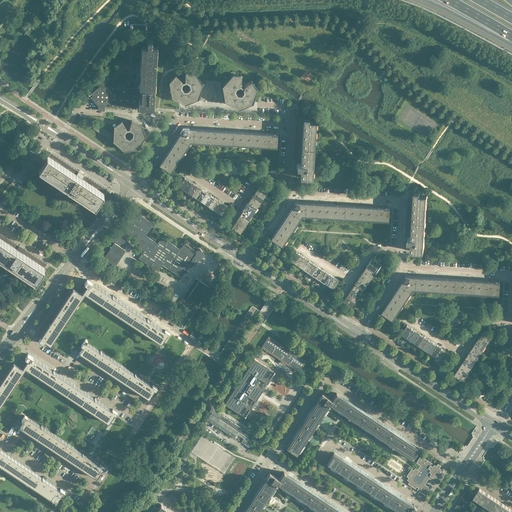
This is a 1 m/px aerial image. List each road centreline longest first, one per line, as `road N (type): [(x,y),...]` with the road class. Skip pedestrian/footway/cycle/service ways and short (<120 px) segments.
road 1 (residential): [(463,471),(323,378),(274,456)]
road 2 (residential): [(134,186),(180,120),(290,126),(287,175)]
road 3 (residential): [(308,478),(329,442),(436,511)]
road 4 (tertiary): [(494,424),(361,336)]
road 5 (residential): [(400,249),(403,201),(293,195)]
road 6 (tertiary): [(248,262),(134,186)]
road 7 (tertiary): [(361,336),(248,262)]
road 8 (unclassified): [(69,373),(80,359),(147,401),(135,418),(121,408)]
